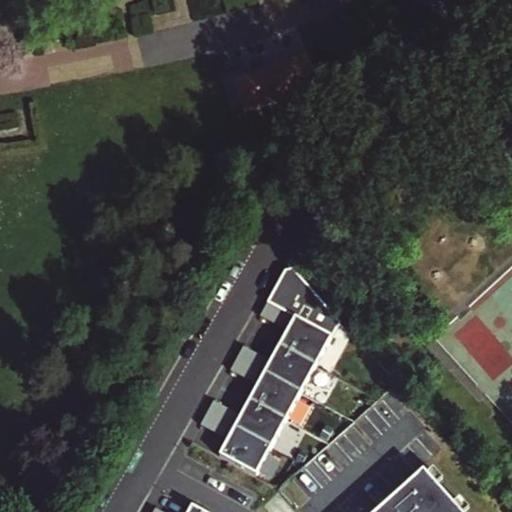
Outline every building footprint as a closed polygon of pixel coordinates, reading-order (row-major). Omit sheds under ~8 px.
[(218,67),(224,93),(270,82),(264,57),(218,67)] [(281,348),(317,368),(332,339),(296,319),(281,348)] [(266,375),(303,395),(317,368),(281,348),(266,375)] [(251,402),(288,422),(303,395),(266,375),(251,402)] [(236,429),(273,449),(288,422),(251,402),(236,429)] [(221,458),(257,478),(273,449),(236,429),(221,458)] [(382,511),(456,511),(424,475),(382,511)]
